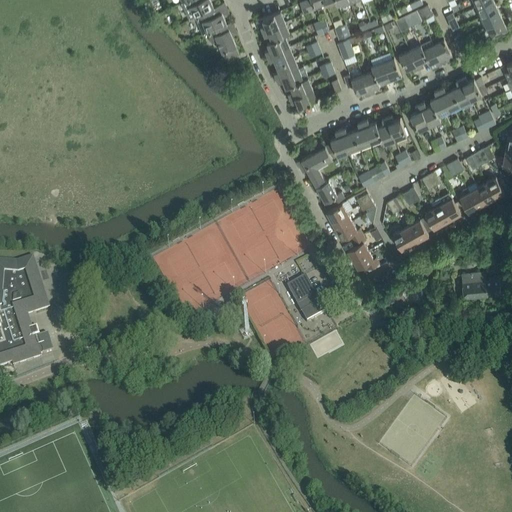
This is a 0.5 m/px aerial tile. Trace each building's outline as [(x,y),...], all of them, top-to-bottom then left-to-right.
[(186,0),(182,2),(181,3),(189,20),(195,16),(215,7),(214,6),(211,0),(186,0)] [(309,11),(305,0),(304,0),(300,2),(304,13),(309,11)] [(315,9),(314,6),(311,0),(305,0),(309,11),(315,9)] [(351,4),(349,0),(336,0),(340,8),(351,4)] [(423,3),(421,0),(415,0),(410,3),(412,8),(423,3)] [(498,8),(493,0),(489,0),(477,6),(482,16),(498,8)] [(224,16),(230,14),(225,1),(214,6),(215,7),(195,16),(196,17),(203,34),(208,31),(227,23),(224,16)] [(420,14),(430,9),(428,4),(417,9),(420,14)] [(405,6),(399,9),(397,10),(399,14),(408,10),(405,6)] [(502,18),(498,8),(482,16),(486,25),(502,18)] [(422,20),(433,15),(430,9),(420,14),(422,20)] [(285,21),(281,10),(256,20),(258,27),(261,26),(263,31),(285,21)] [(394,17),(392,12),(382,17),(384,22),(394,17)] [(407,20),(409,19),(406,14),(396,19),(401,29),(409,26),(407,20)] [(507,28),(502,18),(486,25),(491,36),(507,28)] [(325,19),(319,21),(324,32),(329,30),(325,19)] [(232,35),(238,32),(233,20),(227,23),(208,31),(212,43),(218,40),(226,59),(240,53),(232,35)] [(290,33),(285,21),(263,31),(265,36),(270,34),(272,39),(272,40),(285,34),(290,33)] [(324,32),(319,21),(314,23),(318,34),(324,32)] [(361,30),(372,26),(370,21),(364,24),(364,22),(359,23),(361,30)] [(346,24),(335,27),(337,33),(348,29),(346,24)] [(378,33),(384,31),(383,26),(371,30),(373,35),(378,33)] [(350,34),(348,29),(337,33),(339,38),(350,34)] [(373,35),(371,30),(360,34),(362,39),(373,35)] [(290,45),(285,34),(272,40),(272,39),(267,41),(270,47),(265,49),(267,55),(290,45)] [(351,44),(349,38),(338,42),(340,48),(351,44)] [(453,58),(444,38),(433,44),(443,63),(453,58)] [(443,63),(433,44),(431,39),(421,44),(423,48),(423,49),(428,59),(427,59),(431,68),(438,65),(443,63)] [(463,49),(458,39),(453,41),(458,52),(463,49)] [(308,51),(319,46),(317,41),(306,45),(308,51)] [(342,53),(353,49),(351,44),(340,48),(342,53)] [(423,49),(423,48),(421,44),(410,49),(419,69),(424,66),(422,62),(427,59),(428,59),(423,49)] [(294,56),(290,45),(267,55),(269,60),(274,58),(277,64),(294,56)] [(322,52),(319,46),(308,51),(311,56),(322,52)] [(355,54),(353,49),(342,53),(344,58),(355,54)] [(419,69),(410,49),(399,54),(406,69),(412,66),(414,71),(419,69)] [(276,77),(299,68),(294,56),(277,64),(279,70),(274,72),(276,77)] [(394,57),(383,61),(391,81),(402,77),(394,57)] [(333,67),(331,61),(320,65),(322,71),(333,67)] [(383,61),(371,66),(373,70),(374,70),(378,81),(380,85),(391,81),(383,61)] [(303,66),(299,68),(276,77),(278,82),(283,80),(286,87),(291,85),(290,84),(304,79),(303,78),(308,76),(303,66)] [(335,72),(333,67),(322,71),(324,77),(335,72)] [(374,70),(373,70),(363,74),(370,94),(375,92),(374,87),(380,85),(378,81),(374,70)] [(370,94),(363,74),(351,78),(350,73),(344,75),(348,87),(354,85),(357,94),(364,91),(365,96),(370,94)] [(313,88),(308,76),(303,78),(304,79),(290,84),(291,85),(293,90),(288,92),(290,97),(313,88)] [(478,86),(475,79),(474,77),(468,80),(466,76),(461,78),(471,100),(483,94),(482,94),(480,90),(478,86)] [(486,87),(481,76),(475,79),(478,86),(480,90),(486,87)] [(342,89),(338,78),(332,80),(336,91),(342,89)] [(471,100),(461,78),(456,80),(458,85),(452,88),(461,105),(471,100)] [(461,105),(452,88),(446,90),(444,86),(439,88),(450,110),(461,105)] [(317,99),(313,88),(290,97),(292,102),(297,100),(299,106),(317,99)] [(450,110),(439,88),(434,90),(437,95),(430,98),(433,103),(439,115),(450,110)] [(433,103),(427,105),(425,101),(420,103),(430,125),(441,120),(439,115),(433,103)] [(430,125),(420,103),(415,105),(417,110),(411,113),(419,130),(430,125)] [(496,123),(490,110),(479,115),(480,117),(485,128),(496,123)] [(407,135),(400,117),(394,119),(392,115),(387,116),(396,139),(407,135)] [(396,139),(387,116),(382,118),(384,123),(378,125),(383,138),(382,139),(384,143),(396,139)] [(485,128),(480,117),(474,120),(479,130),(485,128)] [(378,125),(376,120),(370,123),(368,118),(363,120),(371,143),(382,139),(383,138),(378,125)] [(371,143),(363,120),(357,122),(359,127),(353,129),(360,147),(371,143)] [(463,125),(458,127),(463,138),(468,136),(463,125)] [(360,147),(353,129),(348,131),(346,127),(340,129),(349,151),(360,147)] [(463,138),(458,127),(452,130),(458,141),(463,138)] [(349,151),(340,129),(335,131),(337,135),(331,137),(333,143),(337,155),(349,151)] [(442,135),(436,138),(441,149),(447,146),(442,135)] [(441,149),(436,138),(431,140),(436,151),(441,149)] [(332,157),(337,155),(333,143),(326,145),(302,158),(317,185),(326,179),(318,165),(332,157)] [(495,156),(488,144),(483,147),(489,159),(495,156)] [(489,159),(483,147),(477,150),(484,162),(489,159)] [(406,149),(400,152),(406,162),(411,160),(406,149)] [(416,149),(411,152),(415,159),(420,156),(416,149)] [(484,162),(477,150),(472,154),(478,165),(484,162)] [(406,162),(400,152),(395,155),(399,162),(395,164),(397,167),(406,162)] [(478,165),(472,154),(466,157),(472,168),(478,165)] [(511,166),(511,155),(505,155),(503,165),(511,166)] [(464,169),(457,157),(452,160),(458,171),(464,169)] [(458,171),(452,160),(446,163),(452,175),(458,171)] [(385,161),(380,164),(385,174),(391,171),(385,161)] [(385,174),(380,164),(374,166),(380,177),(385,174)] [(380,177),(374,166),(369,170),(375,180),(380,177)] [(369,170),(364,172),(370,183),(375,180),(369,170)] [(439,182),(433,171),(427,174),(434,185),(439,182)] [(370,183),(364,172),(358,175),(364,186),(370,183)] [(434,185),(427,174),(421,177),(428,189),(434,185)] [(496,176),(487,181),(496,197),(505,191),(496,176)] [(329,178),(326,179),(317,185),(325,200),(330,198),(333,203),(345,197),(341,191),(337,193),(329,178)] [(496,197),(487,181),(478,186),(487,201),(496,197)] [(476,182),(467,187),(469,191),(478,206),(487,201),(478,186),(476,182)] [(420,198),(413,186),(408,189),(415,201),(420,198)] [(478,206),(469,191),(467,187),(463,189),(465,193),(460,196),(469,212),(478,206)] [(415,201),(408,189),(402,193),(408,204),(415,201)] [(360,204),(371,198),(368,192),(357,198),(360,204)] [(404,207),(398,195),(393,198),(399,209),(404,207)] [(452,217),(443,202),(440,197),(431,202),(434,207),(443,222),(452,217)] [(452,197),(443,202),(452,217),(461,212),(452,197)] [(376,207),(371,198),(360,204),(363,210),(366,208),(368,211),(376,207)] [(399,209),(393,198),(387,201),(393,213),(399,209)] [(347,211),(342,202),(327,210),(332,220),(347,211)] [(443,222),(434,207),(425,212),(434,227),(443,222)] [(352,220),(347,211),(332,220),(337,229),(352,220)] [(429,234),(420,218),(411,223),(420,239),(429,234)] [(357,229),(352,220),(337,229),(342,238),(349,234),(352,239),(363,233),(360,227),(357,229)] [(420,239),(411,223),(402,228),(411,244),(420,239)] [(411,244),(402,228),(393,233),(394,235),(397,240),(402,249),(411,244)] [(366,239),(363,233),(352,239),(355,245),(348,249),(353,258),(369,249),(364,240),(366,239)] [(374,258),(369,249),(353,258),(358,267),(365,263),(368,269),(380,263),(376,256),(374,258)] [(0,259),(0,365),(12,362),(13,365),(41,356),(41,354),(42,353),(42,354),(53,350),(48,333),(35,337),(33,332),(38,330),(37,325),(32,327),(28,314),(50,307),(33,256),(24,259),(17,261),(0,259)] [(486,271),(462,274),(465,297),(502,293),(500,277),(486,278),(486,271)] [(325,311),(305,276),(287,286),(307,321),(325,311)] [(399,288),(390,292),(397,307),(406,303),(399,288)]
